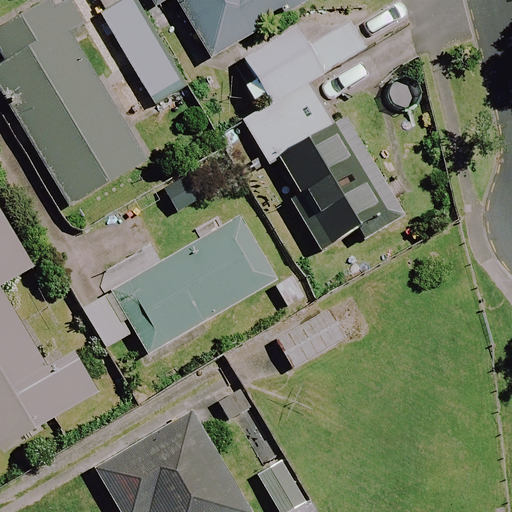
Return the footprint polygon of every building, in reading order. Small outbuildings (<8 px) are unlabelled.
[(79,25),(64,0),(45,0),(0,27),(0,94),(69,211),(145,166),(65,33),(79,25)] [(151,107),(183,90),(202,79),(191,58),(171,69),(132,0),(129,0),(100,16),(151,107)] [(147,0),(155,13),(173,2),(210,65),(311,6),(308,0),(147,0)] [(311,88),(365,57),(336,7),(241,62),(266,105),(236,122),(317,260),(398,213),(344,121),(334,127),(311,88)] [(0,207),(0,461),(99,401),(66,347),(33,367),(0,312),(0,293),(38,271),(0,207)] [(277,288),(239,222),(84,311),(108,352),(133,337),(147,362),(277,288)] [(348,342),(331,313),(276,346),(294,375),(348,342)] [(240,511),(192,424),(97,477),(116,511),(240,511)] [(308,511),(282,470),(257,485),(273,511),(308,511)]
